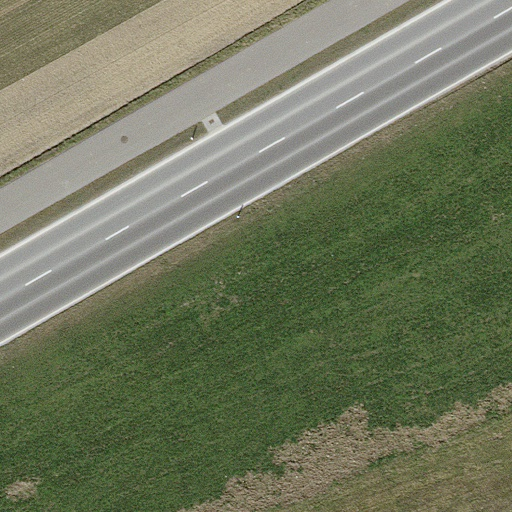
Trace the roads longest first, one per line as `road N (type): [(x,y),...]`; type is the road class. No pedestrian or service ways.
road 1 (secondary): [(511,9),(0,298)]
road 2 (track): [(0,198),(356,0)]
